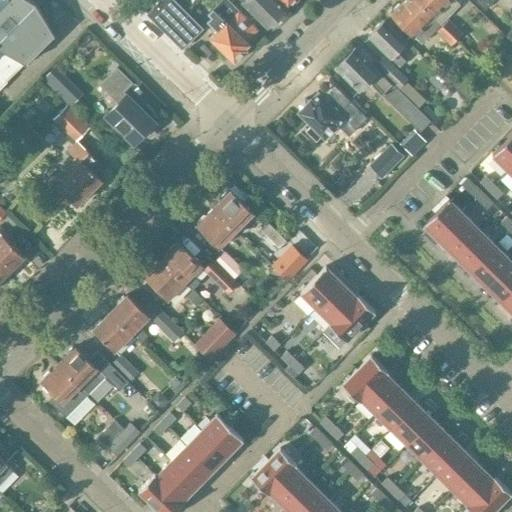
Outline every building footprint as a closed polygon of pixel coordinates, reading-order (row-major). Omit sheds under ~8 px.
[(53,34),(35,3),(30,0),(0,0),(0,88),(7,82),(1,76),(17,58),(25,63),(27,61),(26,61),(51,35),(52,35),(53,34)] [(201,28),(173,0),(160,0),(147,13),(181,48),(201,28)] [(256,30),(226,0),(223,0),(210,13),(213,17),(209,21),(217,30),(210,38),(234,62),(236,60),(238,59),(240,57),(242,56),(244,53),(245,51),(250,46),(248,45),(248,44),(246,41),(256,30)] [(286,8),(278,0),(239,0),(267,27),(275,19),(278,19),(284,13),(284,10),(286,8)] [(434,17),(416,0),(405,0),(402,4),(398,4),(394,9),(394,12),(391,15),(414,37),(434,17)] [(451,0),(416,0),(434,17),(451,0)] [(493,0),(473,0),(484,10),(493,0)] [(463,34),(448,19),(442,26),(457,40),(463,34)] [(397,52),(406,43),(384,21),(382,24),(379,24),(375,28),(375,31),(369,37),(400,67),(405,61),(397,52)] [(457,40),(442,26),(436,32),(451,46),(457,40)] [(429,121),(392,85),(355,48),(336,67),(360,90),(375,75),(379,78),(372,85),(382,94),(420,131),(429,121)] [(408,79),(385,57),(376,67),(399,88),(397,89),(401,93),(409,84),(406,81),(408,79)] [(153,122),(123,92),(132,83),(116,67),(99,84),(118,103),(106,115),(134,142),(153,122)] [(343,118),(319,94),(312,100),(310,98),(308,100),(304,99),(299,105),(300,109),(298,111),(312,125),(306,130),(316,140),(321,134),(324,137),(343,118)] [(353,115),(361,107),(352,98),(344,106),(353,115)] [(426,106),(420,112),(433,124),(438,118),(426,106)] [(75,205),(100,179),(93,172),(101,164),(76,140),(88,128),(66,107),(54,120),(76,142),(67,151),(75,160),(41,194),(56,209),(67,198),(75,205)] [(507,170),(511,165),(511,133),(491,154),(507,170)] [(381,177),(403,155),(391,143),(369,165),(381,177)] [(485,175),(479,181),(488,190),(494,184),(485,175)] [(502,192),(494,184),(488,190),(496,198),(502,192)] [(484,194),(475,185),(469,191),(478,200),(484,194)] [(253,212),(230,190),(228,192),(227,192),(221,197),(221,199),(213,207),(236,230),(253,212)] [(492,202),(484,194),(478,200),(487,208),(492,202)] [(439,240),(464,214),(448,198),(422,224),(439,240)] [(236,230),(213,207),(204,216),(203,216),(197,221),(197,223),(196,225),(218,247),(236,230)] [(454,255),(479,229),(464,214),(439,240),(454,255)] [(511,226),(511,221),(506,216),(500,222),(509,230),(511,226)] [(469,270),(495,244),(479,229),(454,255),(469,270)] [(24,256),(1,233),(0,234),(0,269),(5,275),(14,266),(16,267),(22,260),(21,259),(24,256)] [(201,265),(179,242),(176,245),(175,244),(169,250),(169,252),(161,260),(184,282),(201,265)] [(485,285),(510,259),(495,244),(469,270),(485,285)] [(286,279),(306,259),(291,245),(272,265),(286,279)] [(241,270),(224,253),(215,262),(233,279),(241,270)] [(500,300),(511,288),(511,261),(510,259),(485,285),(500,300)] [(184,282),(161,260),(153,268),(151,267),(146,273),(146,275),(144,277),(166,300),(184,282)] [(235,284),(211,260),(202,269),(226,293),(235,284)] [(315,307),(341,281),(325,265),(300,291),(315,307)] [(329,324),(358,295),(358,294),(356,296),(341,281),(315,307),(330,322),(329,323),(329,324)] [(511,288),(500,300),(511,312),(511,288)] [(193,290),(186,296),(196,305),(202,299),(193,290)] [(118,304),(109,312),(131,334),(131,333),(139,341),(146,334),(138,326),(148,316),(136,305),(126,295),(124,297),(122,297),(117,302),(118,304)] [(345,340),(374,310),(358,295),(329,324),(345,340)] [(131,334),(109,312),(101,321),(99,320),(93,326),(94,328),(92,330),(114,351),(131,334)] [(182,333),(162,313),(154,322),(174,341),(182,333)] [(210,360),(235,334),(220,319),(195,345),(210,360)] [(279,344),(271,335),(265,341),(274,350),(279,344)] [(65,356),(57,364),(79,386),(87,394),(104,377),(118,391),(127,382),(110,365),(96,352),(88,360),(75,347),(73,349),(71,349),(65,354),(65,356)] [(295,359),(286,350),(280,356),(289,365),(295,359)] [(358,400),(387,370),(371,354),(342,383),(358,400)] [(136,373),(119,356),(110,365),(127,382),(136,373)] [(303,367),(295,359),(289,365),(297,373),(303,367)] [(87,394),(79,386),(57,364),(50,372),(48,372),(42,378),(42,379),(40,381),(53,394),(48,400),(65,417),(87,394)] [(375,413),(401,387),(386,372),(387,371),(387,370),(358,400),(359,400),(360,398),(375,413)] [(174,377),(169,382),(178,391),(183,386),(174,377)] [(391,428),(416,402),(401,387),(375,413),(391,428)] [(155,394),(149,400),(158,409),(167,400),(161,394),(155,394)] [(182,410),(190,401),(184,396),(176,404),(182,410)] [(406,443),(431,417),(416,402),(391,428),(406,443)] [(167,426),(175,417),(169,411),(161,420),(167,426)] [(242,438),(216,413),(201,428),(227,454),(242,438)] [(334,424),(325,416),(319,422),(328,430),(334,424)] [(421,458),(447,432),(431,417),(406,443),(421,458)] [(158,434),(167,426),(161,420),(153,429),(158,434)] [(139,431),(130,423),(124,429),(132,438),(139,431)] [(342,433),(334,424),(328,430),(337,439),(342,433)] [(323,435),(315,427),(309,433),(317,441),(323,435)] [(227,454),(201,428),(186,444),(212,469),(227,454)] [(116,455),(132,438),(124,429),(107,447),(116,455)] [(437,473),(462,448),(447,432),(421,458),(437,473)] [(332,444),(323,435),(317,441),(326,450),(332,444)] [(137,457),(145,448),(139,442),(131,451),(137,457)] [(212,469),(186,444),(171,459),(197,485),(212,469)] [(364,455),(356,446),(350,452),(358,460),(364,455)] [(267,492),(295,463),(279,447),(250,476),(267,492)] [(452,489),(477,463),(462,448),(437,473),(452,489)] [(128,465),(137,457),(131,451),(123,460),(128,465)] [(373,463),(364,455),(358,460),(367,469),(373,463)] [(0,483),(13,471),(5,463),(5,462),(0,457),(0,483)] [(354,465),(345,457),(339,463),(348,471),(354,465)] [(197,485),(171,459),(156,474),(154,473),(183,502),(182,500),(197,485)] [(284,506),(309,480),(294,465),(296,464),(295,463),(267,492),(267,493),(269,491),(284,506)] [(466,505),(494,476),(492,477),(477,463),(452,489),(467,503),(465,505),(466,505)] [(362,474),(354,465),(348,471),(357,480),(362,474)] [(173,511),(183,502),(154,473),(138,489),(160,511),(173,511)] [(472,511),(490,511),(511,492),(494,476),(466,505),(472,511)] [(395,485),(386,477),(381,482),(389,491),(395,485)] [(290,511),(307,511),(325,495),(309,480),(284,506),(290,511)] [(404,493),(395,485),(389,491),(398,499),(404,493)] [(385,496),(376,487),(370,493),(379,501),(385,496)] [(338,511),(340,510),(325,495),(307,511),(338,511)] [(393,504),(385,496),(379,501),(388,510),(393,504)]
